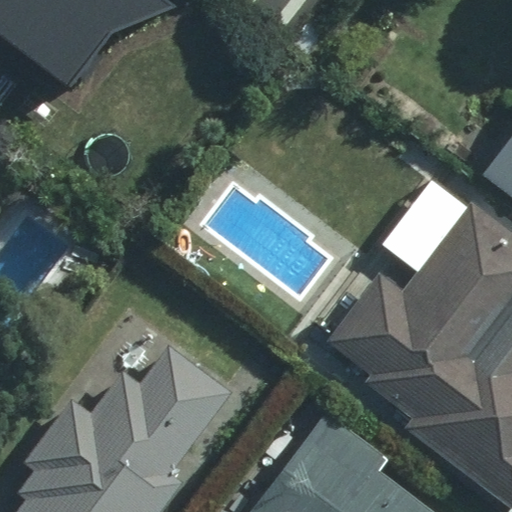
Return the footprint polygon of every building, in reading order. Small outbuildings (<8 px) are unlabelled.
[(0,0),(0,18),(73,72),(110,20),(168,0),(0,0)] [(332,0),(251,0),(301,40),(332,0)] [(511,149),(497,169),(511,179),(511,149)] [(511,218),(482,197),(417,286),(392,267),(340,337),(430,402),(418,417),(511,485),(511,218)] [(154,381),(136,368),(106,409),(82,391),(14,484),(35,500),(25,511),(163,511),(192,473),(182,466),(240,386),(182,343),(154,381)] [(395,457),(334,413),(261,511),(455,511),(389,464),(395,457)]
